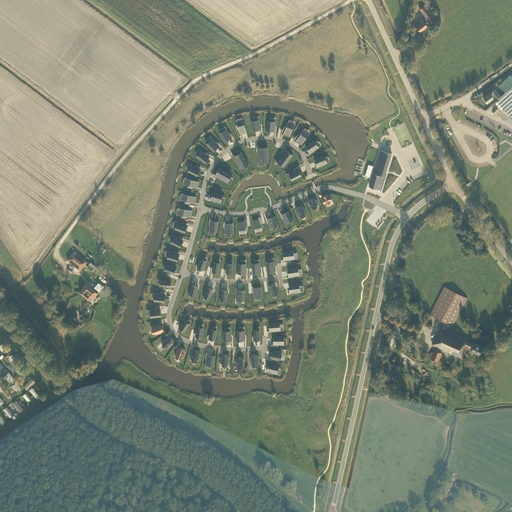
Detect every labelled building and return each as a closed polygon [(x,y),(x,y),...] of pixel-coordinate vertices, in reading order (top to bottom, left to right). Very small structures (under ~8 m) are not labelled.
[(427,18),(431,23),(435,21),(436,23),(440,18),(428,2),(419,9),(427,18)] [(428,22),(426,19),(424,21),(423,20),(416,26),(420,32),(428,26),(430,24),(428,22)] [(501,109),(503,107),(511,117),(511,86),(494,102),(501,109)] [(491,93),(490,92),(483,97),(488,103),(494,98),(493,97),(495,96),(496,98),(500,95),(495,88),(491,91),(492,92),(491,93)] [(237,125),(235,125),(237,131),(238,130),(239,134),(246,132),(242,120),(236,122),(237,125)] [(259,120),(252,121),(253,130),(261,129),(259,120)] [(268,121),(267,130),(274,131),(275,122),(268,121)] [(285,123),(283,129),(285,130),(283,133),(289,136),(294,124),(288,122),(287,124),(285,123)] [(227,130),(220,133),(225,142),(231,138),(227,130)] [(298,137),(296,140),(301,143),(308,133),(303,130),(302,132),(300,131),(297,135),(298,137)] [(213,139),(207,144),(213,151),(219,146),(213,139)] [(314,141),(306,146),(310,153),(318,147),(314,141)] [(262,147),(261,161),(270,162),(272,148),(262,147)] [(380,149),(369,186),(380,190),(392,153),(380,149)] [(287,150),(280,162),(288,167),(295,155),(287,150)] [(202,151),(197,157),(205,163),(210,156),(202,151)] [(244,151),(235,155),(240,167),(249,164),(244,151)] [(323,156),(315,159),(318,167),(326,163),(323,156)] [(192,164),(189,171),(197,176),(201,169),(192,164)] [(222,165),(216,172),(227,180),(233,173),(222,165)] [(297,168),(289,172),(292,179),(301,175),(297,168)] [(186,179),(185,185),(187,186),(187,187),(193,189),(193,187),(197,188),(198,182),(186,179)] [(212,191),(210,199),(220,200),(221,193),(212,191)] [(184,194),(182,200),(185,201),(184,202),(190,204),(191,202),(194,203),(196,196),(184,194)] [(328,195),(327,194),(322,196),(323,197),(322,198),(324,203),(325,202),(326,204),(331,202),(330,200),(332,200),(330,195),(328,195)] [(315,199),(314,197),(309,200),(310,201),(308,202),(310,207),(312,207),(313,209),(318,207),(317,205),(318,204),(316,199),(315,199)] [(302,207),(301,205),(296,207),(297,209),(295,209),(298,216),(300,215),(301,217),(306,215),(305,213),(306,213),(303,206),(302,207)] [(180,209),(179,215),(182,215),(181,217),(188,218),(188,216),(192,217),(192,210),(180,209)] [(288,210),(281,214),(286,223),(293,219),(288,210)] [(274,216),(267,218),(270,227),(278,225),(274,216)] [(259,218),(253,220),(256,232),(262,230),(261,228),(263,227),(262,221),(260,222),(259,218)] [(210,220),(209,230),(217,231),(218,221),(210,220)] [(246,220),(239,221),(241,234),(247,233),(247,230),(248,230),(248,224),(246,224),(246,220)] [(178,222),(176,229),(185,232),(187,225),(178,222)] [(233,222),(225,223),(225,232),(233,232),(233,222)] [(175,236),(171,243),(180,247),(183,240),(175,236)] [(170,251),(168,258),(177,261),(179,253),(170,251)] [(293,251),(283,252),(284,260),(294,258),(293,251)] [(88,264),(76,253),(69,261),(81,272),(88,264)] [(201,258),(197,268),(203,270),(206,260),(201,258)] [(274,261),(266,262),(267,272),(275,271),(274,261)] [(91,262),(87,266),(91,271),(96,266),(91,262)] [(259,263),(252,263),(253,273),(260,272),(259,263)] [(238,264),(238,273),(246,273),(246,264),(238,264)] [(166,265),(165,271),(174,273),(176,268),(166,265)] [(297,267),(288,269),(289,276),(298,275),(297,267)] [(275,283),(269,286),(273,295),(278,293),(275,283)] [(87,284),(80,292),(86,297),(90,301),(90,300),(91,301),(92,301),(94,299),(94,298),(93,297),(94,296),(94,297),(98,293),(87,284)] [(192,284),(190,294),(196,295),(198,285),(192,284)] [(298,284),(289,285),(290,293),(300,291),(298,284)] [(444,321),(441,327),(432,344),(461,357),(465,348),(471,350),(475,352),(475,354),(479,355),(479,354),(480,354),(483,347),(474,343),(474,344),(468,342),(469,339),(447,330),(450,324),(452,325),(467,298),(445,286),(430,314),(444,321)] [(207,287),(204,297),(210,299),(213,289),(207,287)] [(261,287),(253,288),(255,297),(262,296),(261,287)] [(237,290),(237,299),(244,300),(245,290),(237,290)] [(165,294),(156,293),(155,301),(164,302),(165,294)] [(160,308),(151,309),(151,317),(161,316),(160,308)] [(185,320),(179,328),(184,332),(190,323),(185,320)] [(279,322),(269,323),(270,331),(280,330),(279,322)] [(162,330),(163,330),(162,325),(160,325),(159,324),(153,326),(153,328),(151,329),(153,333),(155,333),(156,334),(162,332),(162,330)] [(231,331),(223,331),(223,341),(231,340),(231,331)] [(172,341),(174,340),(170,336),(169,338),(167,336),(162,341),(164,342),(162,344),(166,348),(167,346),(168,347),(173,343),(172,341)] [(4,340),(1,342),(6,350),(9,348),(4,340)] [(185,349),(180,346),(179,348),(178,348),(175,354),(176,355),(175,357),(180,359),(181,357),(183,358),(186,351),(184,351),(185,349)] [(442,353),(434,349),(431,357),(438,361),(442,353)] [(199,353),(199,351),(194,350),(194,352),(192,351),(190,358),(192,358),(191,360),(196,362),(197,360),(199,360),(200,353),(199,353)] [(273,352),(271,351),(270,356),(272,357),(272,358),(278,360),(279,358),(281,359),(282,353),(280,353),(280,351),(273,350),(273,352)] [(14,361),(17,359),(12,352),(9,355),(14,361)] [(207,354),(206,364),(213,365),(215,355),(207,354)] [(228,357),(228,355),(223,354),(223,356),(221,356),(221,363),(222,363),(222,365),(227,366),(227,363),(229,364),(229,357),(228,357)] [(257,356),(257,354),(252,354),(252,356),(250,357),(251,363),(252,363),(252,366),(258,365),(257,363),(259,363),(259,356),(257,356)] [(242,359),(242,357),(237,357),(237,359),(236,359),(236,366),(237,366),(237,368),(242,368),(242,366),(244,366),(244,359),(242,359)] [(16,363),(14,366),(20,374),(23,371),(16,363)] [(269,363),(267,371),(276,373),(278,366),(269,363)] [(410,367),(408,369),(419,377),(420,375),(410,367)] [(4,375),(7,378),(9,376),(12,381),(16,378),(9,370),(4,375)] [(33,376),(24,384),(26,387),(36,379),(33,376)] [(32,386),(29,388),(37,397),(40,394),(32,386)] [(23,394),(28,400),(31,398),(25,391),(23,394)] [(13,401),(20,410),(24,407),(16,398),(13,401)]
